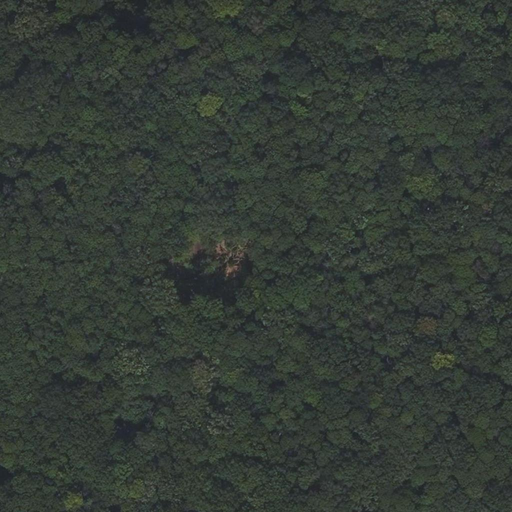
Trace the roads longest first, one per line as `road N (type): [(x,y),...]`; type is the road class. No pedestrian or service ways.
road 1 (track): [(171,511),(210,193),(295,34),(383,0)]
road 2 (track): [(224,511),(0,458)]
road 3 (track): [(0,46),(133,0)]
